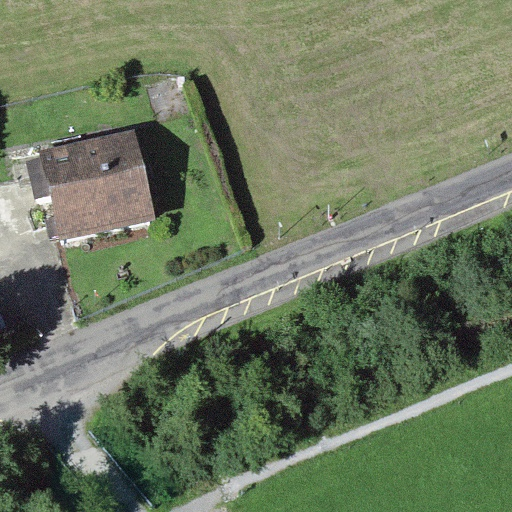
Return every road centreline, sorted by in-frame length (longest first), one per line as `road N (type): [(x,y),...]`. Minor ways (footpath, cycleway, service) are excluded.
road 1 (unclassified): [(511,175),(0,390)]
road 2 (track): [(40,372),(68,442),(126,511)]
